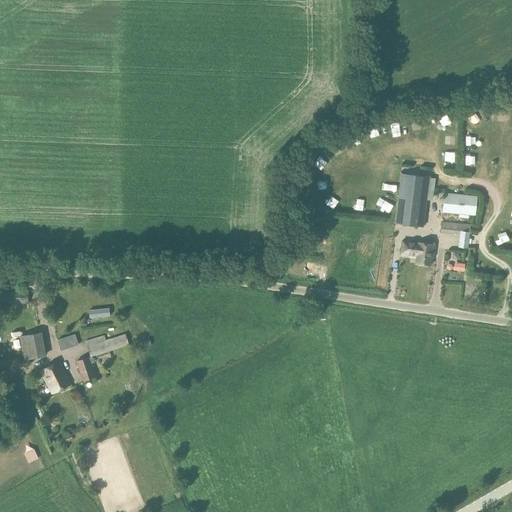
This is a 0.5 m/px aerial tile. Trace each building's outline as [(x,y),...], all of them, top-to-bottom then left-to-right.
[(473,110),(474,119),(484,119),(484,109),(473,110)] [(448,114),(437,118),(440,127),(451,123),(448,114)] [(475,142),(475,133),(463,133),(464,142),(475,142)] [(444,150),(444,160),(455,159),(454,149),(444,150)] [(463,154),(463,164),(474,165),(474,154),(463,154)] [(423,227),(429,177),(399,173),(394,224),(423,227)] [(318,191),(328,189),(327,180),(317,181),(318,191)] [(394,192),(395,186),(385,184),(384,190),(394,192)] [(475,214),(477,197),(446,194),(444,212),(475,214)] [(370,213),(381,214),(381,203),(370,203),(370,213)] [(468,247),(469,234),(470,225),(442,222),(441,232),(460,233),(459,246),(468,247)] [(417,243),(402,241),(401,254),(416,256),(415,264),(432,266),(435,245),(417,243)] [(0,303),(28,304),(28,291),(0,290),(0,303)] [(89,310),(90,318),(109,316),(109,309),(89,310)] [(47,356),(42,332),(20,337),(24,360),(47,356)] [(75,333),(57,338),(60,350),(78,346),(75,333)] [(128,344),(126,336),(125,334),(105,340),(104,334),(85,341),(90,357),(89,358),(89,357),(76,362),(83,380),(95,376),(90,363),(94,362),(92,357),(118,348),(119,353),(128,350),(127,345),(128,344)] [(0,371),(21,368),(19,358),(0,360),(0,371)] [(52,394),(71,384),(59,362),(40,371),(52,394)] [(34,449),(24,454),(29,463),(38,458),(34,449)]
